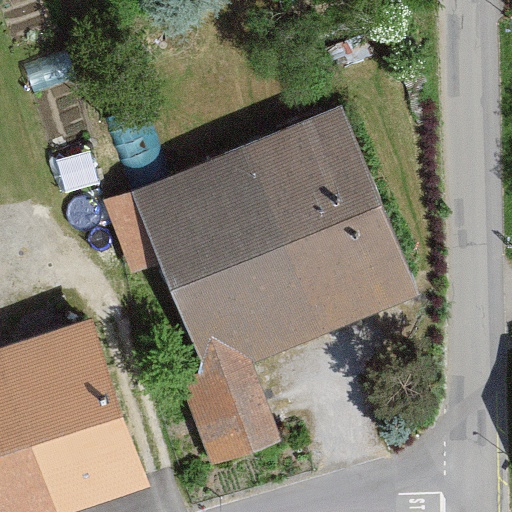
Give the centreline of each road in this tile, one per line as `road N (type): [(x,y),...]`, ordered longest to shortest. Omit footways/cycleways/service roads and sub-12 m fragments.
road 1 (residential): [(466,0),(470,490)]
road 2 (residential): [(470,490),(384,494),(296,511)]
